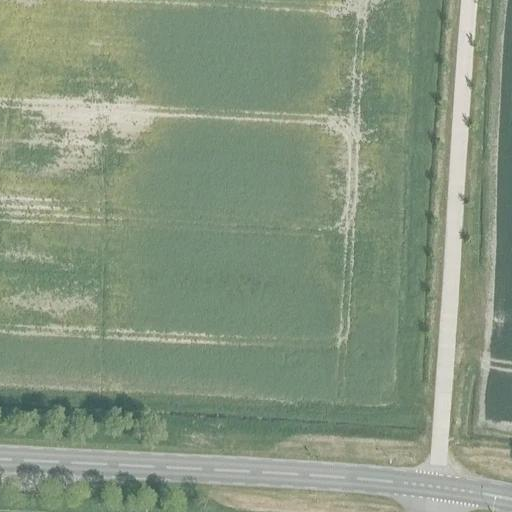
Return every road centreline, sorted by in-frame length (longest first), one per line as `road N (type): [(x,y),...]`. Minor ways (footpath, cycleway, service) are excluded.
road 1 (unclassified): [(435,487),(473,0)]
road 2 (primary): [(435,487),(0,461)]
